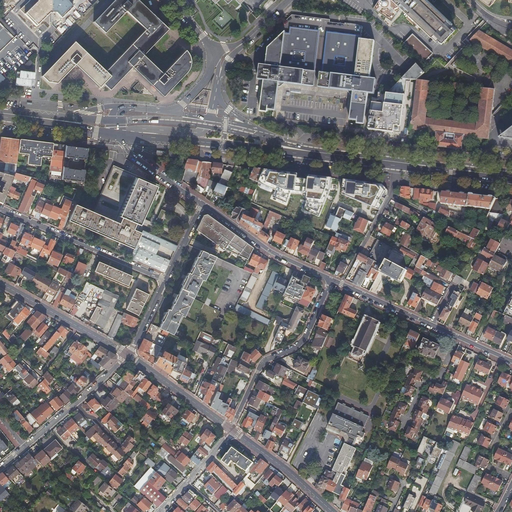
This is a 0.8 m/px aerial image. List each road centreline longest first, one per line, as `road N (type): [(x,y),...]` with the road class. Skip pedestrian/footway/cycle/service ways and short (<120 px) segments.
road 1 (residential): [(198,143),(204,157),(394,180)]
road 2 (residential): [(330,280),(303,341),(256,372),(233,430)]
road 3 (residential): [(166,280),(0,208)]
road 4 (tertiary): [(202,204),(330,280)]
road 5 (residential): [(128,354),(23,447)]
road 6 (residential): [(128,354),(233,430)]
road 7 (residential): [(233,430),(332,511)]
